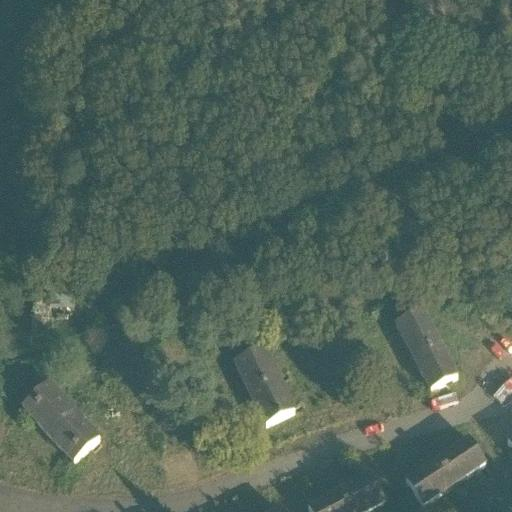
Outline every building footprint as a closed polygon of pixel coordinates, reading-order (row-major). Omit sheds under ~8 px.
[(396,329),(414,363),(440,350),(422,315),(396,329)] [(457,383),(440,350),(414,363),(431,396),(457,383)] [(235,368),(251,399),(279,386),(263,354),(235,368)] [(294,417),(279,386),(251,399),(266,431),(294,417)] [(23,412),(49,440),(74,417),(47,389),(23,412)] [(99,444),(74,417),(49,440),(74,467),(99,444)] [(469,446),(438,467),(406,488),(422,511),(454,490),(485,469),(469,446)] [(368,481),(339,497),(346,511),(375,511),(383,508),(368,481)] [(346,511),(339,497),(310,511),(346,511)]
